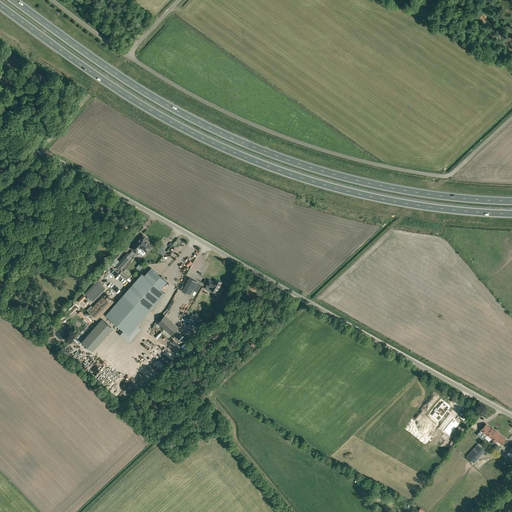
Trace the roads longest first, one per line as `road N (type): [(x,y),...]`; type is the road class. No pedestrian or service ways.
road 1 (trunk): [(0,6),(159,115),(263,164),(388,199),(511,213)]
road 2 (trunk): [(511,200),(391,188),(272,154),(167,105),(13,0)]
road 3 (unclassified): [(511,417),(38,153)]
road 4 (unclassified): [(128,55),(279,135),(437,175),(451,173),(511,117)]
